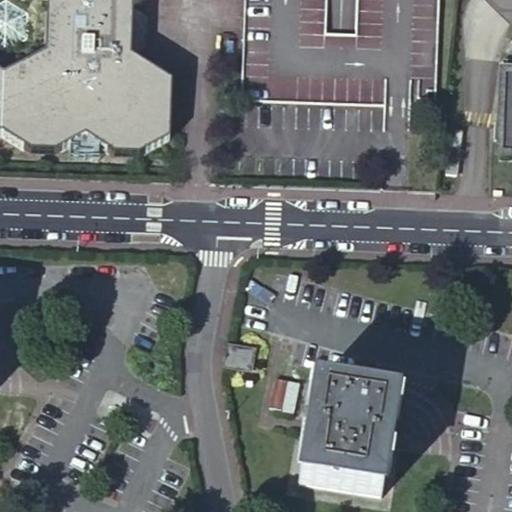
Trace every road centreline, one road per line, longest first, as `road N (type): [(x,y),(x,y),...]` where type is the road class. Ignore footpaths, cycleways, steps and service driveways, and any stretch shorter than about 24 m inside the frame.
road 1 (residential): [(218,220),(199,359),(221,511)]
road 2 (tertiary): [(511,232),(218,220)]
road 3 (tertiary): [(218,220),(0,214)]
road 4 (unknown): [(204,399),(119,369),(110,335),(119,286)]
road 5 (unknown): [(288,0),(288,54),(296,61),(394,61)]
